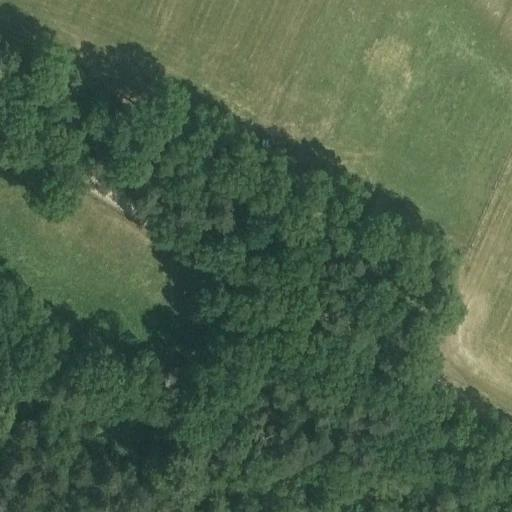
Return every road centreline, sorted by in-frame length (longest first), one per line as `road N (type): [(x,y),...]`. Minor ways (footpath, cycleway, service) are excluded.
road 1 (track): [(0,121),(101,190),(511,427)]
road 2 (track): [(0,325),(314,469),(511,492)]
